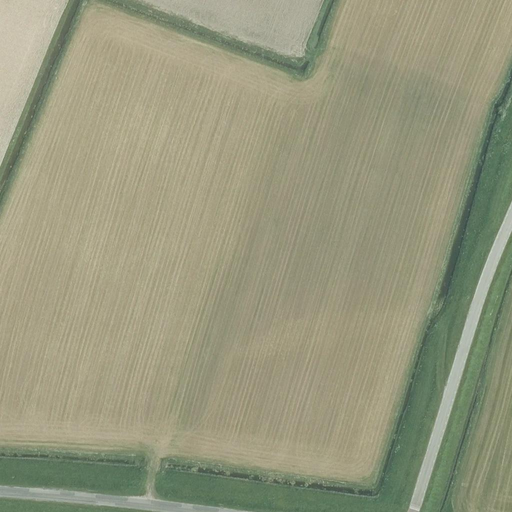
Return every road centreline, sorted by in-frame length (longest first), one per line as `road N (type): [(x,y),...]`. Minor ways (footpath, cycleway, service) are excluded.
road 1 (secondary): [(413,511),(511,217)]
road 2 (tertiary): [(200,511),(0,492)]
